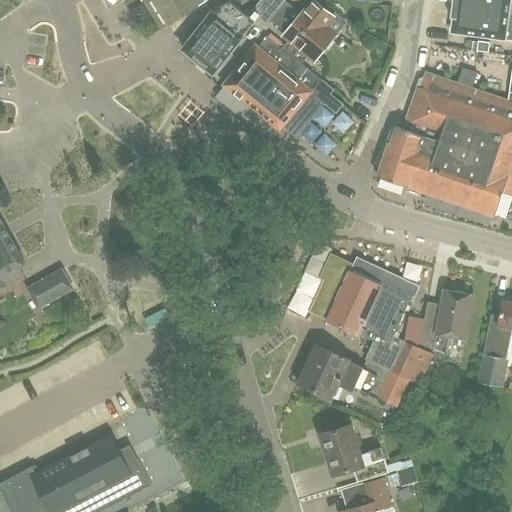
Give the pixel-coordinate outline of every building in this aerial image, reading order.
[(155,0),(170,24),(209,0),(155,0)] [(206,21),(184,48),(214,74),(257,21),(256,20),(260,15),(256,12),(252,17),(230,0),(229,0),(212,12),(213,14),(207,21),(206,21)] [(267,0),(279,9),(284,3),(285,0),(267,0)] [(511,0),(457,0),(453,31),(504,38),(511,38),(511,0)] [(301,16),(284,3),(279,9),(270,20),(286,33),(285,35),(283,37),(289,41),(290,40),(310,56),(315,61),(336,36),(325,27),(334,16),(333,15),(315,1),(305,14),(303,12),(301,16)] [(311,93),(322,81),(302,65),(310,56),(290,40),(289,41),(281,50),(277,47),(282,42),(271,33),(267,38),(267,39),(260,48),(256,45),(241,65),(226,84),(281,130),(282,128),(303,104),(314,114),(323,103),(311,93)] [(478,41),(477,51),(489,53),(490,43),(478,41)] [(511,188),(511,66),(507,99),(472,87),(477,73),(462,68),(457,82),(428,72),(422,89),(418,88),(404,130),(398,128),(392,144),(390,144),(379,177),(408,187),(408,188),(425,193),(496,217),(504,193),(510,195),(511,188)] [(324,101),(336,112),(342,104),(330,94),(324,101)] [(19,266),(24,264),(0,219),(0,207),(12,201),(4,186),(2,187),(0,183),(0,288),(24,275),(19,266)] [(305,265),(317,269),(323,254),(311,250),(305,265)] [(30,286),(27,288),(38,308),(72,290),(73,289),(62,269),(30,286)] [(389,349),(412,300),(351,272),(328,321),(389,349)] [(307,305),(314,286),(296,279),(289,298),(307,305)] [(439,325),(425,322),(421,344),(446,356),(449,356),(452,337),(465,339),(473,296),(466,295),(464,291),(456,290),(453,292),(446,291),(439,325)] [(485,354),(507,358),(511,331),(511,302),(504,301),(499,326),(488,324),(483,354),(485,354)] [(424,349),(404,340),(389,371),(409,381),(420,385),(434,355),(424,349)] [(349,361),(316,346),(299,385),(331,399),(337,385),(353,392),(355,386),(397,406),(409,381),(389,371),(388,374),(366,364),(364,368),(349,361)] [(507,358),(485,354),(483,354),(478,382),(504,387),(509,359),(507,358)] [(358,481),(389,472),(382,448),(360,454),(351,424),(322,433),(334,473),(354,468),(358,481)] [(99,511),(151,485),(137,459),(129,463),(122,449),(115,452),(107,436),(39,471),(36,473),(33,468),(32,466),(0,482),(0,489),(8,505),(11,511),(99,511)] [(412,465),(396,471),(400,482),(416,477),(412,465)] [(368,504),(348,510),(345,511),(380,511),(379,507),(391,504),(383,478),(362,484),(368,504)]
